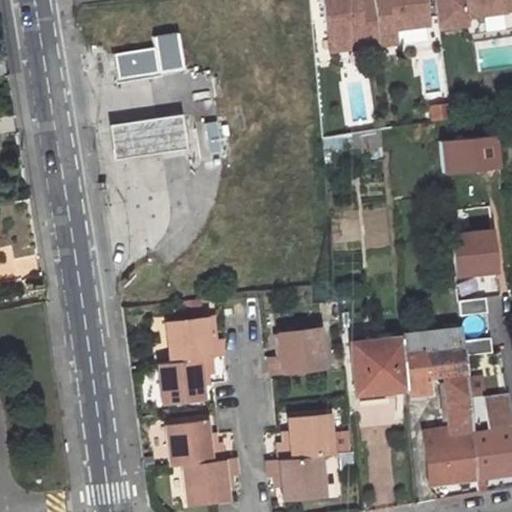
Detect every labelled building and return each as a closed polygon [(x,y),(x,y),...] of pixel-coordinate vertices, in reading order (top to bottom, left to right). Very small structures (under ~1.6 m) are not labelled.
[(319,0),(325,38),(359,33),(361,46),(392,42),(389,28),(424,23),(420,0),(319,0)] [(432,0),(436,28),(465,23),(463,15),(501,9),(499,0),(432,0)] [(511,0),(499,0),(501,9),(511,7),(511,0)] [(153,50),(114,56),(118,81),(182,72),(176,35),(151,39),(153,50)] [(178,119),(107,129),(110,159),(182,150),(178,119)] [(378,128),(349,132),(351,146),(379,143),(378,128)] [(438,136),(439,170),(497,167),(495,133),(438,136)] [(489,224),(446,230),(453,276),(496,270),(489,224)] [(166,321),(171,361),(211,356),(224,354),(223,338),(216,339),(209,340),(207,319),(206,316),(166,321)] [(207,319),(209,340),(216,339),(213,318),(207,319)] [(271,373),(327,365),(322,326),(280,332),(283,355),(269,357),(271,373)] [(444,380),(451,429),(452,435),(426,439),(432,482),(481,476),(475,432),(474,426),(477,426),(473,397),(466,398),(463,378),(468,378),(462,327),(404,334),(404,338),(410,388),(412,397),(431,394),(430,382),(444,380)] [(353,344),(359,394),(410,388),(404,338),(353,344)] [(207,408),(203,383),(202,373),(209,372),(213,371),(211,356),(171,361),(158,363),(165,413),(207,408)] [(165,413),(173,466),(184,464),(185,464),(188,464),(225,459),(223,444),(218,444),(211,445),(210,435),(207,408),(165,413)] [(326,454),(338,453),(332,411),(290,416),(292,432),(293,443),(286,444),(281,445),(283,459),(326,454)] [(481,476),(511,471),(511,426),(475,432),(481,476)] [(285,433),(286,444),(293,443),(292,432),(285,433)] [(289,500),(331,495),(326,454),(283,459),(270,461),(272,477),(278,476),(285,475),(287,487),(289,500)] [(185,464),(191,505),(230,499),(229,487),(227,475),(235,474),(241,473),(239,458),(225,459),(188,464),(185,464)] [(227,475),(229,487),(237,486),(235,474),(227,475)] [(278,476),(280,488),(287,487),(285,475),(278,476)]
